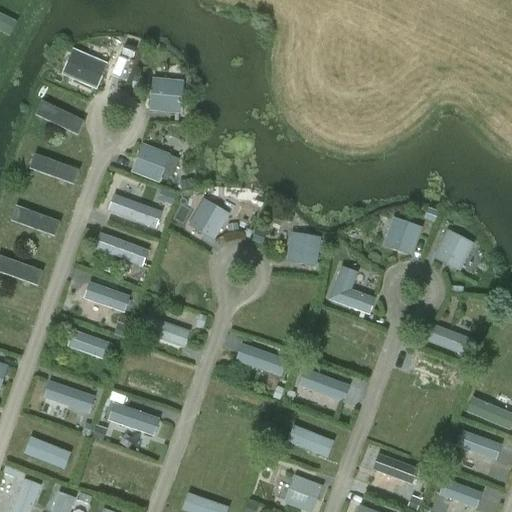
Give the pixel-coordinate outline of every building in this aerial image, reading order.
[(0,14),(0,32),(7,36),(14,22),(0,14)] [(136,49),(125,46),(122,55),(133,59),(136,49)] [(73,54),(63,76),(98,92),(107,69),(73,54)] [(132,77),(131,89),(142,89),(143,78),(132,77)] [(184,87),(153,83),(149,114),(180,118),(184,87)] [(41,103),(35,116),(77,137),(84,123),(41,103)] [(141,146),(131,173),(159,184),(163,174),(172,178),(178,160),(169,157),(141,146)] [(34,155),(28,169),(73,186),(78,171),(34,155)] [(190,180),(178,183),(181,192),(192,189),(190,180)] [(176,195),(170,193),(165,204),(172,207),(176,195)] [(156,230),(161,214),(113,196),(107,213),(156,230)] [(229,215),(203,201),(188,227),(214,241),(229,215)] [(15,208),(10,222),(54,238),(59,224),(15,208)] [(427,209),(424,220),(434,223),(438,213),(427,209)] [(393,218),(383,247),(411,257),(421,229),(393,218)] [(227,226),(228,234),(238,232),(237,224),(227,226)] [(247,231),(244,238),(250,240),(252,233),(247,231)] [(255,231),(251,242),(261,245),(265,235),(255,231)] [(433,259),(459,273),(473,244),(447,231),(433,259)] [(142,268),(148,252),(100,234),(94,250),(142,268)] [(291,234),(286,263),(315,268),(320,239),(291,234)] [(0,258),(0,274),(36,288),(42,273),(0,258)] [(369,316),(375,299),(351,291),(357,274),(340,268),(328,302),(369,316)] [(83,300),(123,314),(129,298),(89,284),(83,300)] [(451,287),(450,295),(462,296),(463,288),(451,287)] [(199,315),(195,326),(202,329),(207,317),(199,315)] [(138,334),(184,350),(190,333),(144,317),(138,334)] [(117,325),(113,335),(123,339),(127,329),(117,325)] [(474,342),(432,326),(425,343),(468,359),(474,342)] [(72,332),(67,348),(107,362),(113,346),(72,332)] [(235,363),(280,378),(286,361),(241,345),(235,363)] [(349,387),(304,370),(298,387),(343,404),(349,387)] [(43,400),(88,415),(94,398),(48,383),(43,400)] [(283,389),(276,387),(272,398),(279,401),(283,389)] [(288,391),(284,402),(291,405),(295,394),(288,391)] [(511,415),(472,399),(466,413),(509,432),(511,424),(511,415)] [(159,421),(113,405),(107,422),(153,438),(159,421)] [(91,426),(85,423),(81,433),(87,436),(91,426)] [(106,430),(97,426),(93,436),(103,440),(106,430)] [(293,427),(287,443),(326,458),(332,442),(293,427)] [(461,432),(455,448),(495,462),(501,446),(461,432)] [(31,438),(24,454),(63,470),(70,454),(31,438)] [(379,456),(372,471),(412,486),(417,470),(379,456)] [(266,457),(262,466),(271,470),(275,460),(266,457)] [(443,457),(439,468),(448,472),(453,461),(443,457)] [(15,470),(5,466),(2,473),(12,477),(15,470)] [(294,477),(283,505),(301,511),(312,511),(322,488),(294,477)] [(11,511),(30,511),(40,487),(23,480),(11,511)] [(476,510),(482,494),(443,481),(438,497),(476,510)] [(58,494),(51,511),(70,511),(75,500),(58,494)] [(81,494),(78,500),(88,504),(91,498),(81,494)] [(187,495),(182,511),(185,511),(226,511),(227,509),(187,495)] [(411,497),(406,510),(409,511),(416,511),(420,501),(411,497)] [(248,502),(243,511),(255,511),(258,506),(248,502)]
